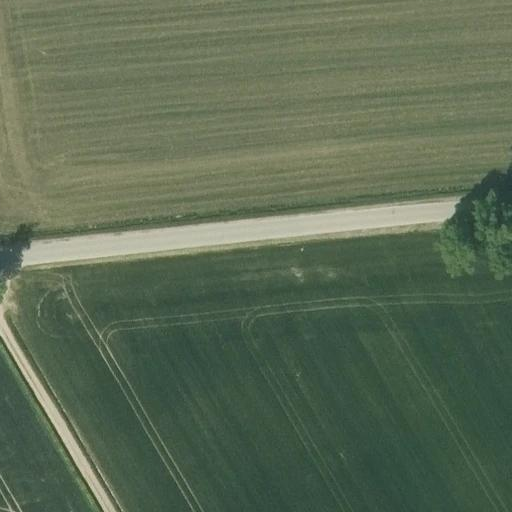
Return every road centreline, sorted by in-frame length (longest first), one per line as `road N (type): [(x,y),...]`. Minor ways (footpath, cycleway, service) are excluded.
road 1 (unclassified): [(0,258),(511,206)]
road 2 (track): [(0,326),(106,511)]
